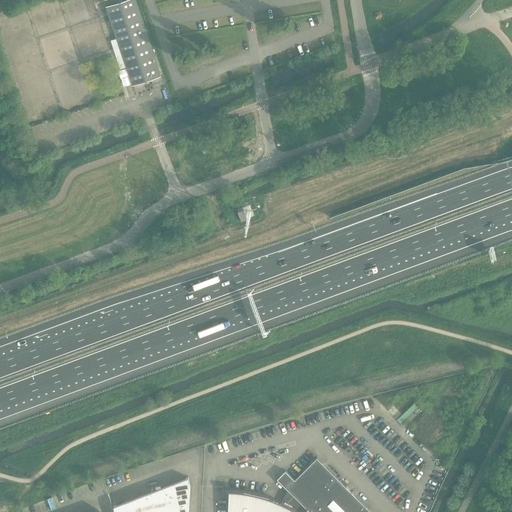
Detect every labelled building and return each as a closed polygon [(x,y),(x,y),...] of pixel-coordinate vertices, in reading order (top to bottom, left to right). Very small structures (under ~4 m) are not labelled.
[(160,73),(135,0),(126,0),(106,7),(112,24),(118,42),(120,48),(132,83),(160,73)] [(244,210),(238,212),(242,221),(247,219),(244,210)] [(400,421),(418,405),(406,392),(388,408),(400,421)] [(288,489),(282,502),(277,501),(273,499),(269,497),(264,496),(260,495),(255,494),(251,493),(246,492),(241,491),(237,491),(232,490),(227,490),(222,490),(218,490),(218,491),(230,491),(228,511),(371,511),(317,458),(295,480),(286,471),(278,479),(288,489)] [(181,511),(188,511),(190,488),(188,478),(186,479),(186,481),(176,483),(181,511)] [(168,511),(181,511),(176,483),(175,483),(176,485),(164,487),(168,511)] [(163,490),(152,492),(155,511),(168,511),(164,487),(163,488),(163,490)] [(151,495),(139,497),(142,511),(155,511),(152,492),(151,492),(151,495)] [(142,511),(139,497),(139,499),(127,502),(127,504),(117,506),(117,505),(115,506),(115,511),(142,511)]
